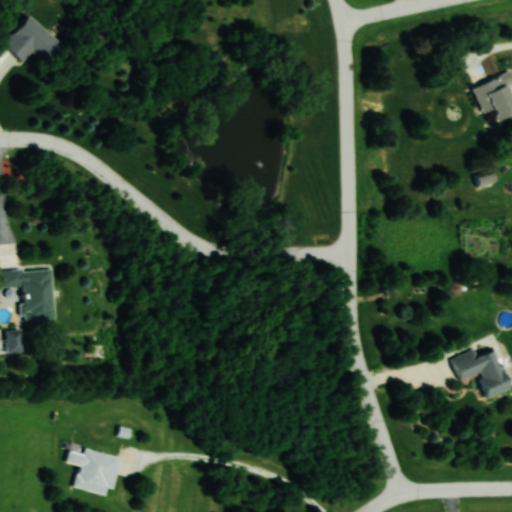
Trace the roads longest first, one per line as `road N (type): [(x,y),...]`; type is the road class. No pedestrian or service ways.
road 1 (residential): [(404,495),(353,320),(344,70),(330,0)]
road 2 (residential): [(350,252),(235,254),(196,244),(79,154),(41,138),(0,136)]
